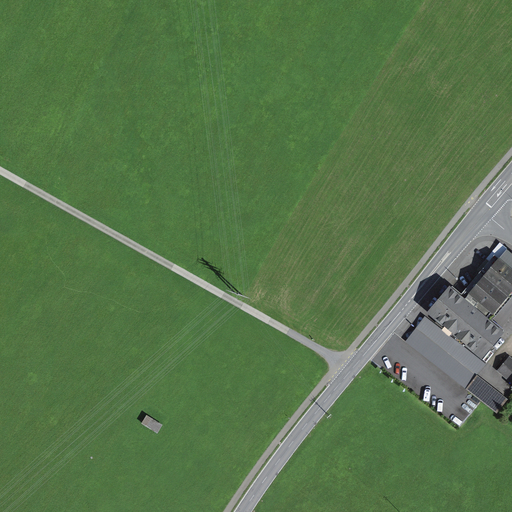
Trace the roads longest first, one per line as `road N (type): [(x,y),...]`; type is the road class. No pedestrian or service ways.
road 1 (unclassified): [(0,167),(351,369)]
road 2 (secondary): [(351,369),(483,211)]
road 3 (secondary): [(243,511),(351,369)]
